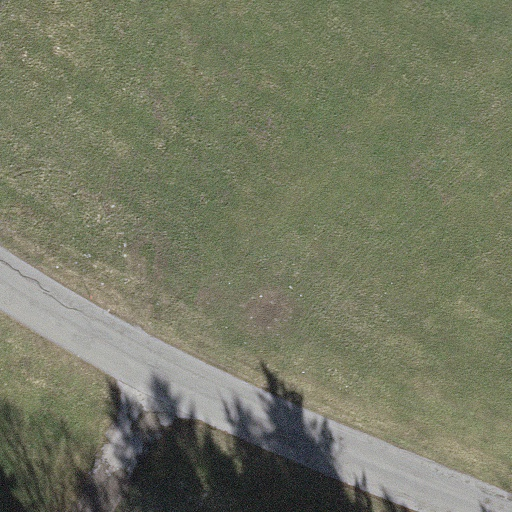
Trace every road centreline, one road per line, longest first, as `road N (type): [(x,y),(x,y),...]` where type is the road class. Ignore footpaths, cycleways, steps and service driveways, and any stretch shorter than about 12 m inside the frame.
road 1 (unclassified): [(0,289),(166,386),(482,511)]
road 2 (track): [(166,386),(91,511)]
